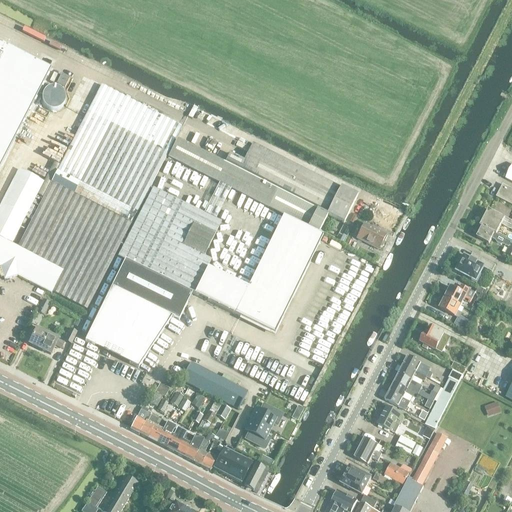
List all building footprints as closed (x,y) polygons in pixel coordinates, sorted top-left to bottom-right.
[(0,43),(0,268),(4,281),(17,277),(51,294),(52,292),(86,310),(131,224),(137,212),(181,127),(101,86),(51,183),(18,247),(0,238),(0,168),(51,70),(0,43)] [(61,75),(56,85),(64,89),(69,79),(61,75)] [(67,96),(53,84),(40,100),(55,112),(67,96)] [(177,140),(168,157),(318,234),(327,216),(343,224),(357,197),(252,144),(243,162),(229,155),(224,164),(177,140)] [(43,182),(18,170),(0,205),(0,238),(12,244),(43,182)] [(511,189),(503,185),(496,198),(511,206),(511,189)] [(211,260),(204,256),(221,222),(152,188),(117,257),(125,260),(111,288),(178,321),(192,293),(194,295),(207,268),(211,260)] [(481,227),(482,228),(496,235),(501,225),(511,230),(511,221),(505,218),(504,219),(489,211),(481,227)] [(248,288),(207,268),(194,295),(274,335),(323,236),(283,217),(248,288)] [(378,250),(385,236),(364,225),(357,239),(378,250)] [(496,235),(482,228),(477,238),(489,244),(491,239),(495,241),(496,243),(500,245),(503,245),(505,240),(496,235)] [(496,266),(472,254),(469,260),(465,258),(461,264),(460,264),(457,270),(458,270),(457,272),(471,279),(470,280),(477,283),(480,276),(479,275),(483,268),(492,273),(496,266)] [(445,297),(444,299),(460,307),(463,300),(469,303),(475,293),(461,286),(458,292),(450,288),(448,292),(446,292),(444,296),(445,297)] [(478,287),(476,292),(481,294),(478,299),(482,301),(487,292),(478,287)] [(171,318),(111,288),(84,342),(138,369),(171,318)] [(460,307),(444,299),(439,309),(455,317),(459,319),(461,314),(457,312),(460,307)] [(36,312),(44,316),(50,304),(42,300),(36,312)] [(471,323),(464,319),(460,328),(466,331),(471,323)] [(29,345),(40,350),(48,333),(50,329),(53,322),(48,320),(45,326),(43,331),(37,328),(29,345)] [(445,335),(430,327),(425,337),(423,338),(422,341),(422,342),(421,344),(436,351),(442,354),(446,346),(440,343),(442,341),(447,344),(451,338),(445,335)] [(64,341),(71,345),(77,333),(70,329),(64,341)] [(48,333),(40,350),(50,355),(55,345),(61,348),(64,343),(59,340),(59,339),(48,333)] [(232,354),(233,345),(224,344),(223,353),(232,354)] [(403,366),(427,379),(430,380),(433,374),(426,371),(419,368),(421,364),(408,357),(403,366)] [(181,381),(233,407),(238,410),(247,392),(190,363),(181,381)] [(399,375),(412,382),(414,378),(424,383),(427,379),(403,366),(399,375)] [(460,377),(452,372),(449,379),(435,406),(425,425),(434,429),(460,377)] [(417,396),(419,390),(410,385),(412,382),(399,375),(394,383),(417,396)] [(394,383),(389,392),(403,399),(406,393),(415,398),(417,396),(394,383)] [(159,384),(155,392),(148,403),(156,407),(162,397),(164,398),(169,389),(159,384)] [(432,392),(437,395),(441,389),(435,386),(432,392)] [(405,412),(405,411),(410,403),(403,399),(389,392),(385,400),(398,408),(405,412)] [(437,395),(432,392),(429,399),(434,401),(437,395)] [(177,408),(183,397),(176,393),(170,403),(177,408)] [(197,396),(190,407),(197,411),(204,400),(197,396)] [(183,399),(178,409),(185,413),(190,404),(183,399)] [(162,401),(157,410),(163,413),(168,404),(162,401)] [(424,407),(430,410),(433,403),(428,401),(424,407)] [(501,413),(498,403),(491,405),(494,416),(501,413)] [(225,421),(231,411),(221,405),(215,415),(215,416),(225,421)] [(255,414),(251,421),(269,430),(273,424),(277,426),(282,415),(263,405),(260,412),(256,411),(255,414)] [(292,417),(298,421),(304,408),(298,405),(292,417)] [(140,410),(129,431),(139,436),(150,415),(147,414),(148,411),(142,408),(140,410)] [(401,424),(404,417),(387,408),(378,425),(395,435),(399,427),(399,426),(399,424),(398,423),(399,423),(401,424)] [(424,421),(428,414),(422,411),(418,419),(424,421)] [(210,425),(215,416),(215,415),(208,412),(203,421),(210,425)] [(196,413),(192,421),(198,424),(203,416),(196,413)] [(139,436),(147,440),(158,420),(150,415),(139,436)] [(147,440),(156,445),(167,424),(158,420),(147,440)] [(249,432),(245,440),(264,449),(270,438),(266,436),(269,430),(251,421),(248,427),(246,431),(249,432)] [(165,449),(175,428),(167,424),(156,445),(165,449)] [(225,441),(231,429),(222,424),(216,436),(225,441)] [(422,437),(430,441),(435,431),(427,427),(422,437)] [(175,454),(185,433),(177,429),(175,428),(165,449),(175,454)] [(185,433),(175,454),(183,458),(194,438),(185,433)] [(208,443),(209,444),(214,437),(209,433),(204,441),(208,443)] [(411,511),(423,488),(422,487),(447,439),(437,434),(413,480),(409,478),(408,480),(393,508),(396,508),(393,511),(411,511)] [(195,436),(194,438),(183,458),(192,463),(204,441),(195,436)] [(395,448),(410,455),(416,444),(400,437),(395,448)] [(378,462),(381,457),(382,455),(375,452),(378,446),(364,439),(354,458),(368,465),(371,459),(378,462)] [(204,441),(192,463),(201,467),(208,455),(207,454),(204,453),(209,444),(208,443),(204,441)] [(210,472),(210,471),(216,459),(211,456),(215,450),(217,451),(220,445),(214,442),(207,454),(208,455),(201,467),(210,472)] [(423,449),(417,446),(412,455),(418,458),(423,449)] [(213,469),(222,473),(232,454),(223,449),(213,469)] [(232,454),(222,473),(240,483),(251,463),(232,454)] [(255,465),(244,487),(253,492),(264,470),(267,471),(269,467),(257,461),(255,465)] [(408,474),(400,469),(390,464),(384,476),(403,486),(409,474),(408,474)] [(400,469),(408,474),(411,469),(403,465),(400,469)] [(474,471),(483,476),(486,470),(477,465),(474,471)] [(350,467),(346,476),(367,486),(371,478),(350,467)] [(373,479),(385,486),(388,480),(376,474),(373,479)] [(367,486),(346,476),(341,485),(362,495),(367,486)] [(102,511),(120,511),(137,484),(124,477),(102,511)] [(96,488),(87,503),(91,506),(96,509),(106,494),(96,488)] [(463,490),(458,499),(465,502),(469,493),(463,490)] [(343,511),(344,511),(345,511),(352,511),(357,502),(337,491),(326,511),(343,511)] [(362,501),(374,508),(377,502),(365,496),(362,501)] [(192,511),(175,502),(168,511),(192,511)] [(91,506),(87,503),(81,511),(86,511),(87,510),(91,506)]
